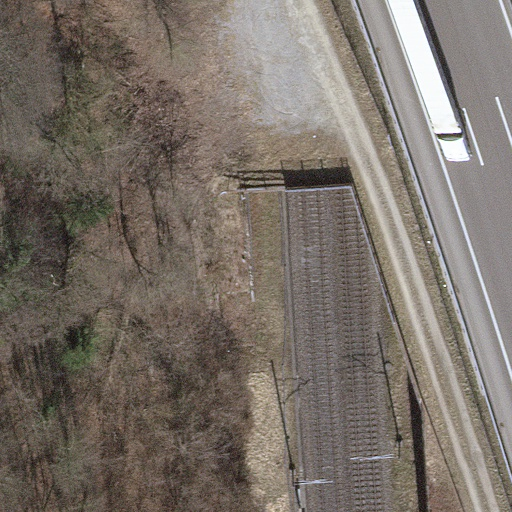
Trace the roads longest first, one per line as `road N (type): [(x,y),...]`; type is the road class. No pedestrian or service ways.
road 1 (track): [(489,511),(377,182),(299,0)]
road 2 (track): [(243,0),(236,46),(244,100),(276,126),(306,128),(326,114),(338,88)]
road 3 (motorway): [(444,0),(511,197)]
